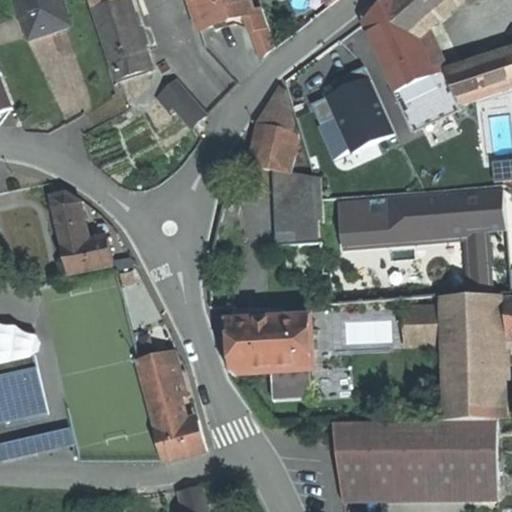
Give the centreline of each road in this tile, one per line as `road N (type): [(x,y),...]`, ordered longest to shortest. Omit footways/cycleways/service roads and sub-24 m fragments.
road 1 (residential): [(361,0),(244,100),(168,231)]
road 2 (residential): [(245,449),(173,478),(0,477)]
road 3 (residential): [(168,231),(189,322),(245,449)]
road 4 (residential): [(168,231),(61,165),(0,146)]
